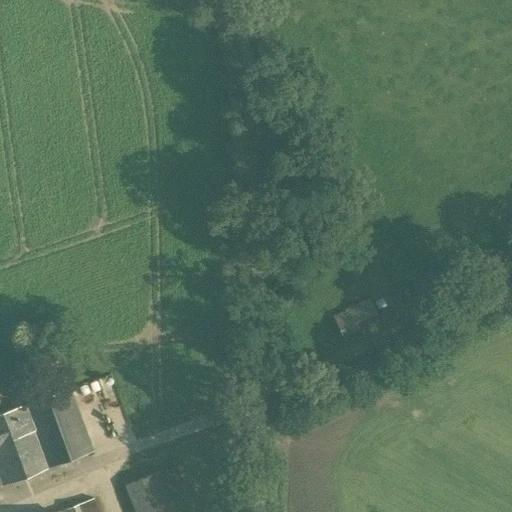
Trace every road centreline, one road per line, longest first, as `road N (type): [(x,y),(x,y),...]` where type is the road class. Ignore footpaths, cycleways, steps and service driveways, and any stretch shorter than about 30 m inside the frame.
road 1 (unclassified): [(252,511),(254,124),(248,55),(225,0)]
road 2 (unknown): [(30,511),(253,434)]
